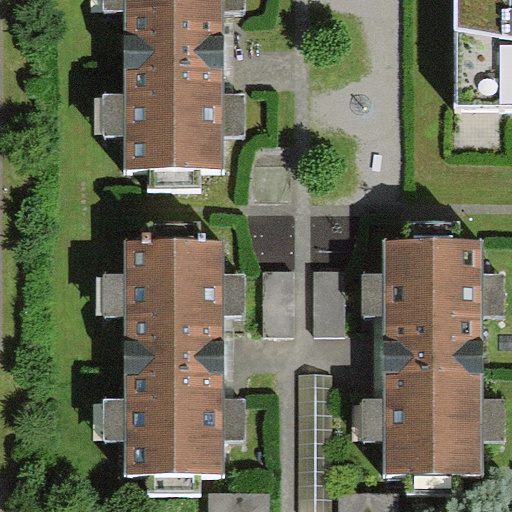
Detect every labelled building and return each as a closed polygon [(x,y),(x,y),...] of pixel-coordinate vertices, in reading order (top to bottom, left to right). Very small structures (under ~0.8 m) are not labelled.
[(123,0),(124,172),(221,172),(221,81),(220,0),(123,0)] [(511,121),(511,0),(454,0),(456,123),(511,121)] [(386,381),(386,473),(483,473),(483,244),(386,244),(386,381)] [(123,248),(123,477),(220,477),(220,377),(220,248),(123,248)] [(346,273),(316,273),(315,335),(345,335),(346,273)] [(296,274),(266,274),(265,336),(295,336),(296,274)] [(267,511),(267,496),(211,495),(210,511),(267,511)] [(396,511),(396,496),(340,497),(340,511),(396,511)]
